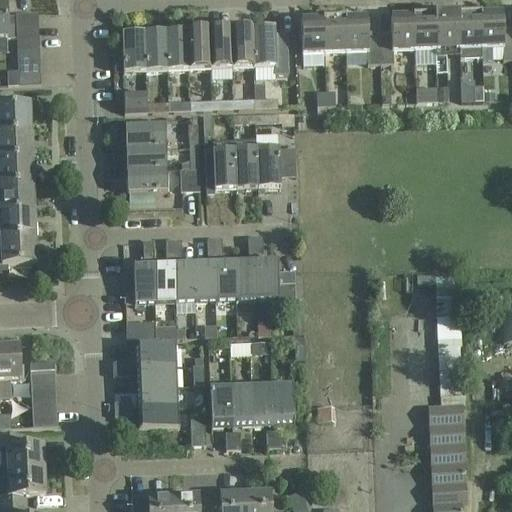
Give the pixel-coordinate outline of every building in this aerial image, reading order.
[(0,42),(6,42),(12,42),(12,23),(6,23),(5,9),(0,9),(0,42)] [(480,19),(481,53),(502,53),(502,66),(511,65),(511,36),(503,37),(502,18),(498,18),(498,15),(482,16),(482,19),(480,19)] [(15,19),(16,31),(38,30),(37,18),(15,19)] [(391,41),(379,41),(380,70),(393,69),(393,56),(414,56),(412,21),(409,21),(408,18),(394,19),(394,22),(390,22),(391,41)] [(481,64),(481,53),(480,19),(475,19),(475,18),(457,19),(458,54),(459,54),(459,65),(481,64)] [(414,56),(435,55),(434,19),(417,20),(417,21),(412,21),(414,56)] [(457,19),(434,19),(435,55),(458,54),(457,19)] [(344,23),(345,58),(366,57),(367,70),(380,70),(379,41),(367,41),(366,23),(362,23),(362,20),(347,21),(347,23),(344,23)] [(303,22),(303,25),(300,25),(301,59),(324,59),(323,24),(318,24),(318,22),(303,22)] [(324,59),(345,58),(344,23),(339,24),(339,23),(327,23),(327,24),(323,24),(324,59)] [(38,42),(38,30),(16,31),(16,43),(38,42)] [(274,33),(252,34),(253,74),(274,73),(275,80),(287,80),(286,39),(274,39),(274,33)] [(252,34),(230,35),(231,75),(253,74),(252,34)] [(231,75),(230,35),(208,36),(210,76),(210,87),(232,86),(231,75)] [(208,36),(187,37),(188,76),(210,76),(208,36)] [(165,37),(144,38),(145,78),(167,77),(165,37)] [(187,37),(165,37),(167,77),(188,76),(187,37)] [(123,79),(145,78),(144,38),(121,39),(123,79)] [(16,43),(17,54),(39,54),(38,42),(16,43)] [(17,54),(17,67),(39,66),(39,54),(17,54)] [(17,67),(18,76),(18,78),(40,77),(39,66),(17,67)] [(19,90),(18,78),(18,76),(7,76),(8,91),(19,90)] [(40,89),(40,77),(18,78),(19,90),(40,89)] [(253,90),(254,105),(254,114),(277,113),(276,104),(264,105),(264,90),(253,90)] [(437,92),(437,94),(437,107),(448,107),(447,92),(437,92)] [(474,107),(483,107),(483,97),(482,92),(473,92),(474,107)] [(437,94),(415,94),(416,109),(437,108),(437,107),(437,94)] [(0,137),(30,137),(29,110),(14,110),(13,96),(0,96),(0,137)] [(325,118),(325,112),(325,97),(316,98),(317,119),(325,118)] [(334,97),(325,97),(325,112),(335,111),(334,97)] [(493,97),(483,97),(483,107),(493,107),(493,97)] [(147,118),(146,109),(146,98),(123,99),(124,119),(147,118)] [(390,109),(390,100),(381,100),(381,109),(390,109)] [(254,105),(233,106),(233,115),(254,114),(254,105)] [(233,106),(211,107),(211,116),(233,115),(233,106)] [(168,117),(190,116),(189,107),(168,108),(168,117)] [(211,107),(189,107),(190,116),(211,116),(211,107)] [(168,108),(146,109),(147,118),(168,117),(168,108)] [(254,129),(271,129),(293,128),(292,119),(253,120),(254,129)] [(232,130),(254,129),(253,120),(232,121),(232,130)] [(202,122),(203,141),(210,141),(210,122),(202,122)] [(188,153),(197,153),(196,129),(187,130),(188,153)] [(124,133),(125,155),(165,154),(164,131),(124,133)] [(30,137),(0,137),(0,163),(31,163),(33,163),(33,150),(31,150),(30,137)] [(188,175),(198,175),(197,153),(188,153),(188,175)] [(125,155),(126,177),(166,175),(165,154),(125,155)] [(213,154),(203,154),(205,196),(205,197),(205,201),(213,201),(213,197),(236,196),(234,156),(213,157),(213,154)] [(263,155),(256,155),(257,195),(280,194),(279,174),(278,154),(263,155)] [(256,155),(234,156),(236,196),(257,195),(256,155)] [(0,163),(0,189),(32,189),(31,163),(0,163)] [(166,175),(126,177),(126,199),(129,199),(154,198),(166,198),(166,175)] [(198,196),(198,175),(188,175),(179,175),(179,197),(198,196)] [(0,216),(33,215),(32,189),(0,189),(0,216)] [(0,216),(0,242),(34,241),(36,241),(36,228),(34,228),(33,215),(0,216)] [(0,278),(8,278),(8,269),(35,268),(34,241),(0,242),(0,245),(1,266),(0,265),(0,278)] [(247,252),(262,251),(262,242),(247,243),(247,252)] [(207,253),(221,253),(221,244),(206,245),(207,253)] [(166,246),(166,255),(181,254),(180,246),(166,246)] [(134,312),(155,311),(154,271),(153,247),(142,247),(143,271),(133,271),(133,267),(132,267),(134,312)] [(262,260),(262,251),(247,252),(248,260),(262,260)] [(222,261),(221,253),(207,253),(207,262),(222,261)] [(181,263),(181,254),(166,255),(166,264),(181,263)] [(257,306),(277,305),(277,311),(295,310),(294,277),(277,278),(276,262),(275,262),(275,266),(255,267),(257,306)] [(257,306),(255,267),(235,268),(236,307),(257,306)] [(236,307),(235,268),(215,269),(216,308),(236,307)] [(175,310),(196,309),(194,269),(174,270),(175,310)] [(194,269),(196,309),(216,308),(215,269),(194,269)] [(174,270),(154,271),(155,311),(175,310),(174,270)] [(511,299),(503,299),(502,349),(511,348),(511,299)] [(292,327),(292,340),(303,340),(303,326),(292,327)] [(125,330),(126,348),(155,347),(154,328),(125,330)] [(176,343),(175,334),(175,333),(161,333),(162,346),(176,345),(176,343)] [(176,343),(176,345),(184,345),(184,334),(175,334),(176,343)] [(269,348),(249,348),(249,360),(269,359),(269,348)] [(0,351),(0,404),(10,404),(9,386),(19,385),(25,385),(24,369),(19,370),(18,351),(0,351)] [(135,354),(136,374),(176,372),(175,351),(131,353),(131,354),(135,354)] [(202,371),(202,363),(194,364),(194,372),(202,371)] [(121,367),(121,382),(130,381),(129,366),(121,367)] [(30,376),(54,376),(53,367),(29,368),(30,376)] [(113,383),(121,382),(121,367),(112,367),(113,383)] [(177,392),(176,372),(136,374),(137,394),(177,392)] [(460,373),(438,375),(439,402),(462,402),(460,373)] [(30,391),(54,390),(54,376),(30,376),(30,391)] [(31,407),(55,406),(54,390),(30,391),(31,407)] [(271,392),(272,430),(292,429),(292,434),(293,434),(292,391),(271,392)] [(178,413),(177,392),(137,394),(138,414),(178,413)] [(252,431),(272,430),(271,392),(250,393),(252,431)] [(232,432),(230,393),(209,394),(211,437),(212,437),(212,432),(232,432)] [(232,432),(252,431),(250,393),(230,393),(232,432)] [(426,412),(427,437),(430,511),(460,511),(461,511),(466,511),(461,412),(464,412),(464,402),(462,402),(439,402),(440,412),(439,412),(426,412)] [(32,419),(56,418),(55,406),(31,407),(32,419)] [(114,423),(123,422),(122,407),(114,408),(114,423)] [(122,407),(123,422),(131,422),(131,407),(122,407)] [(179,434),(178,413),(138,414),(139,434),(134,435),(134,436),(179,434)] [(56,418),(32,419),(32,433),(56,431),(56,418)] [(190,426),(190,452),(205,451),(204,425),(190,426)] [(266,446),(280,445),(280,437),(265,437),(266,446)] [(225,447),(240,447),(239,438),(224,439),(225,447)] [(17,441),(0,441),(0,477),(43,476),(42,451),(18,452),(17,441)] [(281,454),(280,445),(266,446),(266,454),(281,454)] [(240,447),(225,447),(225,456),(240,455),(240,447)] [(44,501),(43,476),(0,477),(0,511),(20,511),(20,502),(44,501)] [(269,511),(269,498),(244,499),(244,511),(269,511)] [(244,511),(244,499),(220,500),(220,511),(244,511)] [(197,511),(197,501),(172,502),(172,511),(197,511)] [(172,511),(172,502),(148,503),(147,511),(172,511)]
